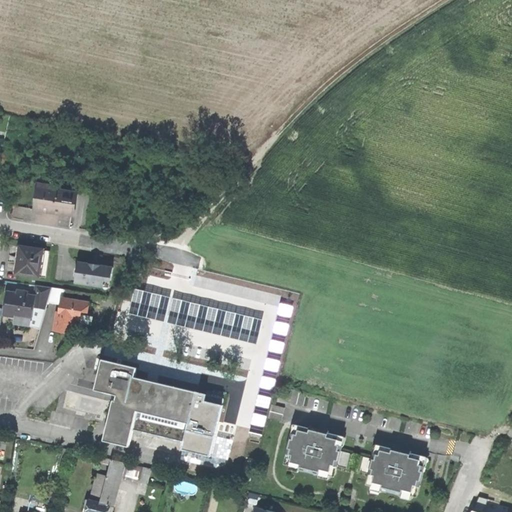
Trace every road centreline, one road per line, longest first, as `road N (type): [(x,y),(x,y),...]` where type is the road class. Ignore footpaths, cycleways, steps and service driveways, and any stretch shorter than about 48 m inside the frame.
road 1 (track): [(159,251),(335,73),(448,0)]
road 2 (unknown): [(12,419),(72,362),(110,348),(253,391)]
road 3 (residential): [(478,455),(297,415)]
road 4 (residential): [(0,224),(159,251)]
